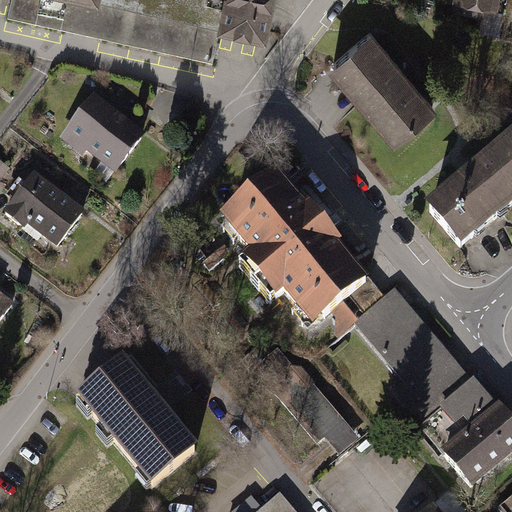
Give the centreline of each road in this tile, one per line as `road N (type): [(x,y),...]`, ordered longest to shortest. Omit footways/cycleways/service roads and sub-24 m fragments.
road 1 (residential): [(465,329),(301,136),(258,100)]
road 2 (residential): [(304,511),(179,358),(110,296)]
road 3 (residential): [(258,100),(0,38)]
road 4 (residential): [(110,296),(258,100)]
road 5 (residential): [(0,440),(110,296)]
road 6 (residential): [(258,100),(332,0)]
